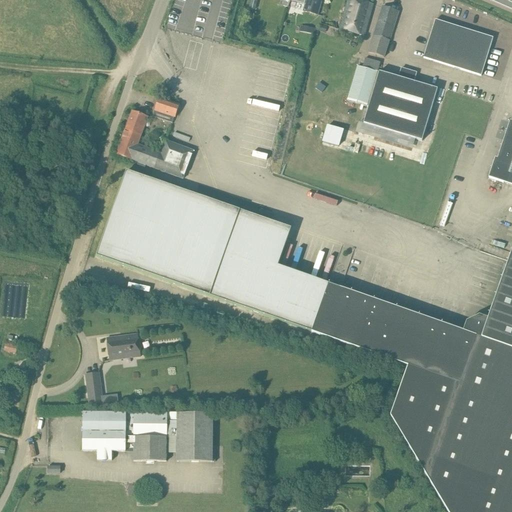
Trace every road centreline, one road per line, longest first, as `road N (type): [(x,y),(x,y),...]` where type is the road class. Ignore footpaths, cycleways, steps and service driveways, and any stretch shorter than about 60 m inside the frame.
road 1 (unclassified): [(0,510),(161,0)]
road 2 (track): [(0,63),(132,77)]
